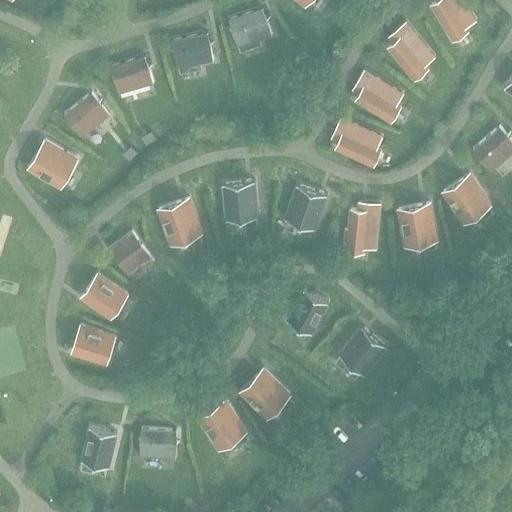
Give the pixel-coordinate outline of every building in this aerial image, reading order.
[(452,40),(468,30),(466,26),(476,20),(464,0),(431,0),(429,2),(452,40)] [(229,18),(238,45),(271,34),(262,7),(229,18)] [(429,67),(427,63),(435,56),(406,20),(388,34),(392,39),(386,45),(414,79),(429,67)] [(172,38),(178,66),(212,59),(206,31),(172,38)] [(111,65),(119,92),(152,82),(144,55),(111,65)] [(397,103),(404,91),(363,68),(352,87),(358,91),(353,99),(391,120),(400,104),(397,103)] [(511,73),(502,86),(511,93),(511,73)] [(93,91),(65,113),(83,135),(111,114),(93,91)] [(378,146),(383,134),(340,115),(331,136),(337,139),(334,147),(374,165),(382,147),(378,146)] [(505,157),(508,161),(511,157),(511,140),(499,125),(472,148),(491,169),(505,157)] [(152,129),(143,135),(146,144),(157,140),(152,129)] [(43,137),(26,167),(62,188),(79,157),(43,137)] [(132,146),(124,154),(131,160),(138,152),(132,146)] [(489,205),(491,204),(470,170),(440,189),(462,223),(479,212),(483,218),(493,212),(489,205)] [(255,215),(258,215),(254,179),(222,182),(226,218),(245,216),(246,225),(256,223),(255,215)] [(315,226),(326,193),(295,182),(284,217),(301,223),(298,231),(309,235),(312,226),(315,226)] [(434,239),(438,238),(430,198),(396,205),(404,246),(423,242),(425,249),(436,246),(434,239)] [(173,234),(175,239),(187,235),(186,231),(186,230),(177,200),(150,209),(159,239),(173,234)] [(377,248),(381,202),(358,200),(357,206),(349,206),(348,225),(344,225),(343,240),(345,240),(344,249),(364,251),(365,247),(377,248)] [(131,233),(110,248),(129,277),(143,268),(149,276),(158,271),(131,233)] [(120,305),(128,294),(124,292),(124,291),(98,273),(82,296),(108,314),(116,302),(120,305)] [(285,318),(312,332),(328,302),(301,288),(285,318)] [(111,348),(115,335),(110,334),(110,333),(80,324),(72,351),(102,360),(106,346),(111,348)] [(361,371),(363,373),(386,344),(361,324),(338,353),(353,365),(348,371),(356,377),(361,371)] [(291,393),(263,365),(238,390),(267,418),(281,404),(286,409),(294,400),(289,395),(291,393)] [(248,430),(226,396),(196,416),(218,449),(235,438),(239,443),(248,437),(245,432),(248,430)] [(79,452),(113,459),(120,432),(86,424),(79,452)] [(141,430),(139,459),(175,461),(176,432),(141,430)]
